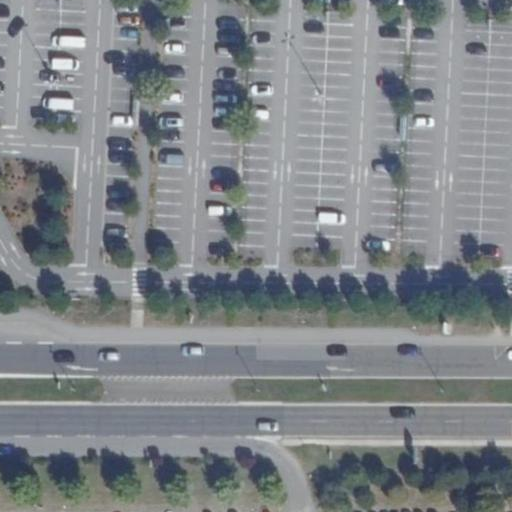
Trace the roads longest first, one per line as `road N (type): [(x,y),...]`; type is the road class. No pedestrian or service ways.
road 1 (primary): [(0,422),(511,421)]
road 2 (primary): [(511,364),(50,358)]
